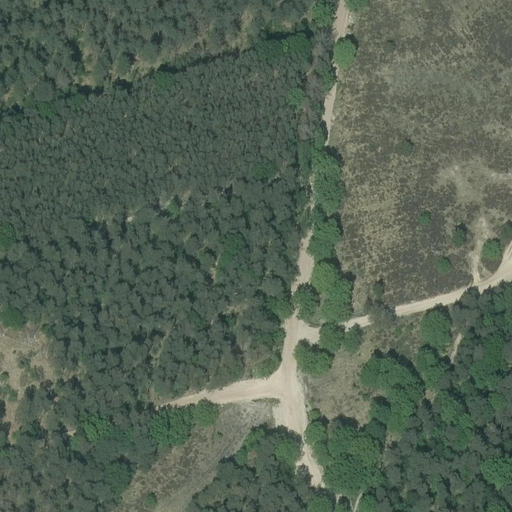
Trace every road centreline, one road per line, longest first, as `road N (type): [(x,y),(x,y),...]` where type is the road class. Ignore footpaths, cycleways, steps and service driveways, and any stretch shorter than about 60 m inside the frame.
road 1 (track): [(340,0),(286,381),(295,432),(326,511)]
road 2 (track): [(314,173),(0,256)]
road 3 (track): [(511,257),(472,313),(447,377),(355,511)]
road 4 (track): [(286,381),(0,455)]
road 5 (track): [(488,289),(291,340)]
